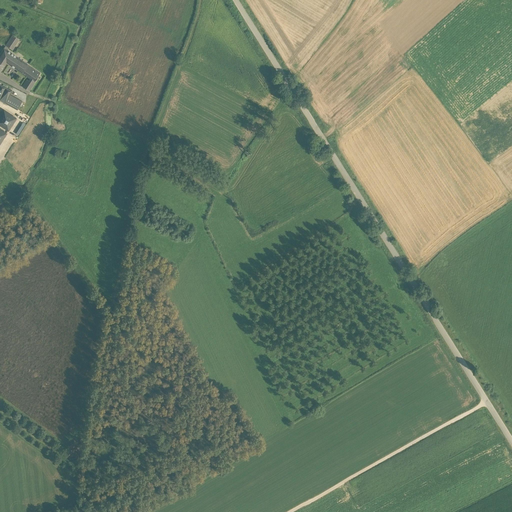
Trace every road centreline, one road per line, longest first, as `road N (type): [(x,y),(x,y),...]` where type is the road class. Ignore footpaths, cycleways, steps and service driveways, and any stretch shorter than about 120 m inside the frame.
road 1 (unclassified): [(235,0),(511,439)]
road 2 (track): [(201,0),(150,140),(109,304),(22,189)]
road 3 (track): [(290,511),(486,400)]
